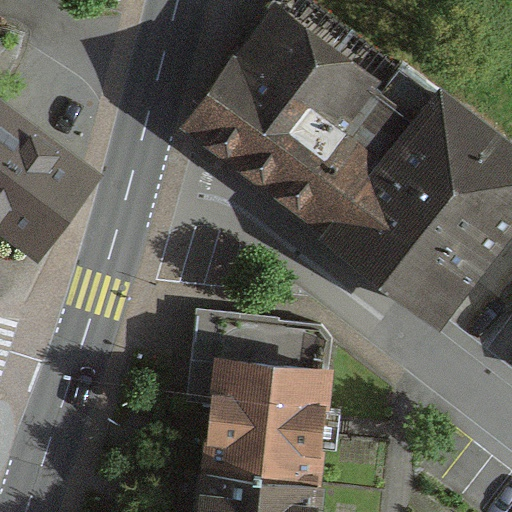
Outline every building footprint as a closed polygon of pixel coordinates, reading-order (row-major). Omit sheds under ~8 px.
[(328,219),(435,79),(329,0),(289,0),(198,120),(328,219)] [(511,103),(451,58),(435,79),(328,219),(452,313),(511,234),(511,103)] [(0,226),(30,248),(85,173),(0,111),(0,226)] [(345,353),(221,341),(209,458),(334,469),(345,353)] [(329,511),(334,469),(209,458),(203,511),(329,511)]
